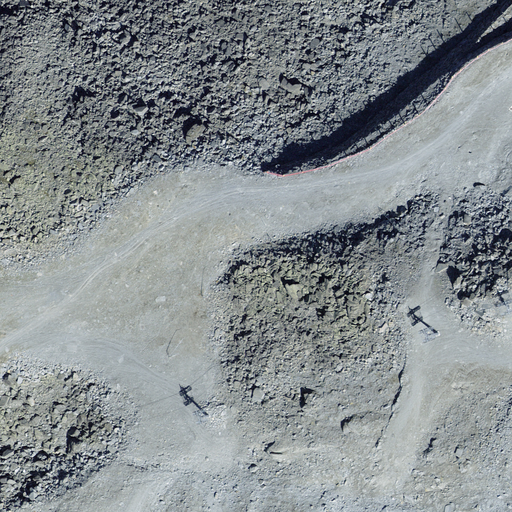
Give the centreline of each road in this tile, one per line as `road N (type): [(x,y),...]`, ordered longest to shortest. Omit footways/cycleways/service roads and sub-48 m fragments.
road 1 (track): [(511,77),(454,141),(358,186),(205,211),(0,340)]
road 2 (track): [(511,366),(443,352),(393,473),(233,511)]
road 3 (track): [(220,511),(129,257)]
